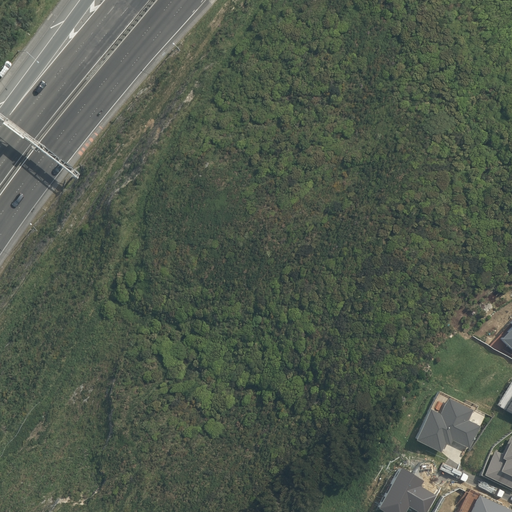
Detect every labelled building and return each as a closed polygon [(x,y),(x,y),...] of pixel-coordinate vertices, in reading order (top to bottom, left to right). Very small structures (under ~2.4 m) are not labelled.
[(511,312),(505,321),(507,323),(496,337),(511,351),(511,312)] [(511,418),(511,385),(498,410),(511,418)] [(468,448),(478,425),(466,419),(470,409),(445,397),(437,413),(426,407),(411,438),(438,451),(443,442),(448,445),(450,439),(468,448)] [(511,436),(509,435),(500,452),(493,449),(480,474),(511,489),(511,436)] [(451,511),(507,511),(509,510),(475,493),(465,511),(458,511),(453,510),(451,511)]
